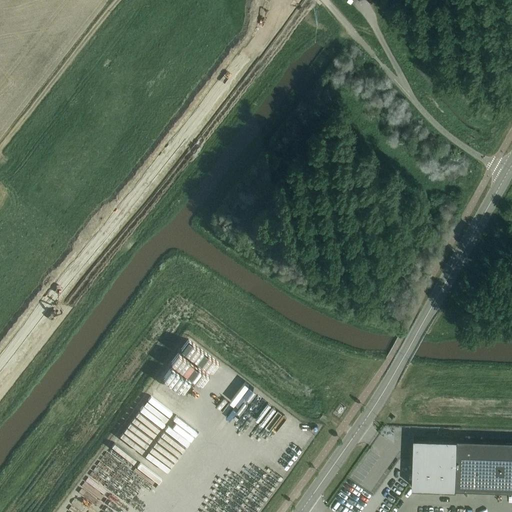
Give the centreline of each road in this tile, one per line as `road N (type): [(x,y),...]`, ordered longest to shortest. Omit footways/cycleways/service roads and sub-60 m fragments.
road 1 (tertiary): [(299,511),(367,415),(506,173)]
road 2 (track): [(121,0),(0,151)]
road 3 (unclassified): [(506,173),(441,130),(385,69)]
